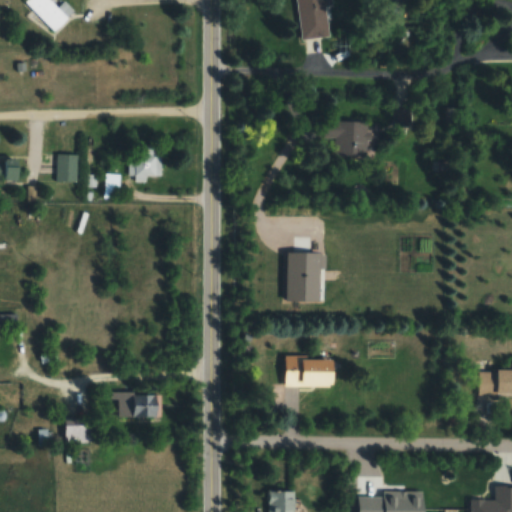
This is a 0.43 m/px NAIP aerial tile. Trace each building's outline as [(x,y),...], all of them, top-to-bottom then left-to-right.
[(60,8),(52,0),(23,0),(53,31),(73,12),(65,3),(60,8)] [(324,4),(329,3),(328,0),(294,0),(300,39),(328,35),(324,4)] [(450,108),(444,107),(442,122),(449,122),(450,108)] [(392,127),(416,127),(416,108),(392,108),(392,127)] [(326,120),(326,156),(367,156),(367,120),(326,120)] [(160,176),(160,144),(127,144),(127,178),(146,178),(146,176),(160,176)] [(75,181),(75,153),(54,153),(54,181),(75,181)] [(17,178),(19,168),(10,167),(8,176),(17,178)] [(117,197),(118,181),(111,181),(111,184),(104,183),(104,196),(117,197)] [(334,385),(334,355),(283,355),(283,385),(334,385)] [(511,366),(477,367),(477,394),(511,394),(511,366)] [(158,415),(158,391),(111,391),(111,414),(158,415)] [(92,418),(64,418),(64,442),(92,442),(92,418)] [(266,489),(265,511),(294,511),(294,489),(266,489)]
